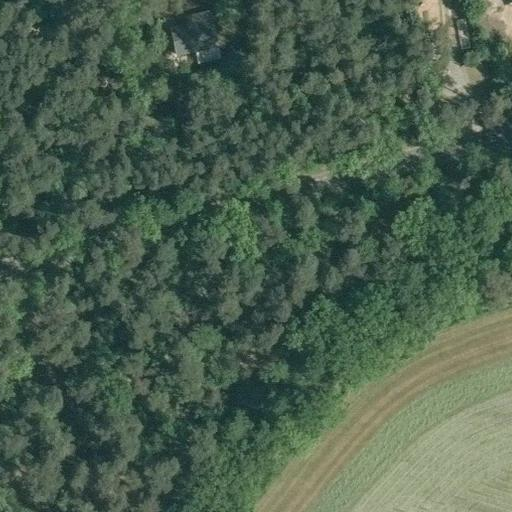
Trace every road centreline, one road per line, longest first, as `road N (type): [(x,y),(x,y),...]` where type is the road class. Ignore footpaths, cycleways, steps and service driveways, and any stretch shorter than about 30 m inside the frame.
road 1 (unclassified): [(0,269),(511,134)]
road 2 (track): [(280,195),(283,224),(192,316),(177,375),(174,452),(156,511)]
